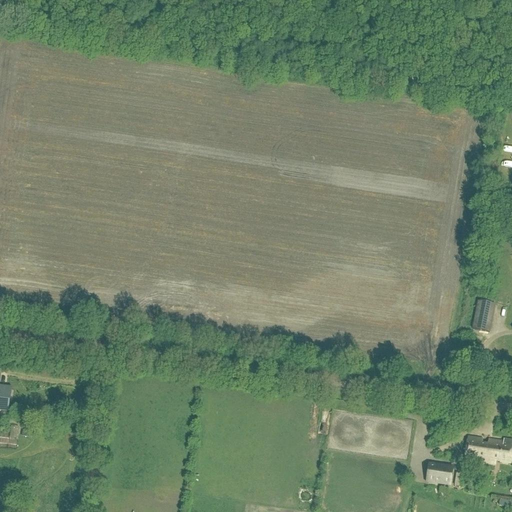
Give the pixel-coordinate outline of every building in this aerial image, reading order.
[(489,333),(495,305),(478,302),(472,330),(489,333)] [(13,387),(0,385),(0,384),(1,375),(0,374),(0,412),(9,414),(13,387)] [(85,411),(82,427),(91,429),(94,413),(85,411)] [(437,434),(438,419),(430,418),(429,433),(437,434)] [(459,424),(448,423),(447,434),(456,435),(457,432),(458,432),(459,424)] [(511,459),(511,441),(504,440),(504,443),(489,441),(489,445),(481,444),(482,440),(468,439),(465,460),(496,464),(496,462),(511,464),(511,459)] [(453,467),(429,463),(425,483),(450,487),(453,467)]
